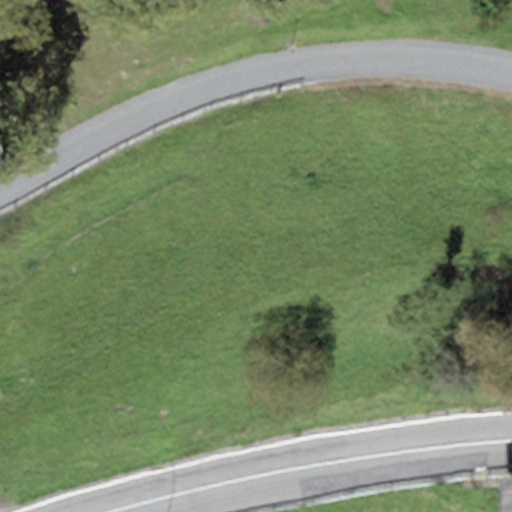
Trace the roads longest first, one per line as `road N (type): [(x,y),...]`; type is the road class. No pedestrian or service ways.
road 1 (residential): [(0,189),(216,82),(327,60),(452,54),(511,69)]
road 2 (unclassified): [(511,442),(236,487),(158,511)]
